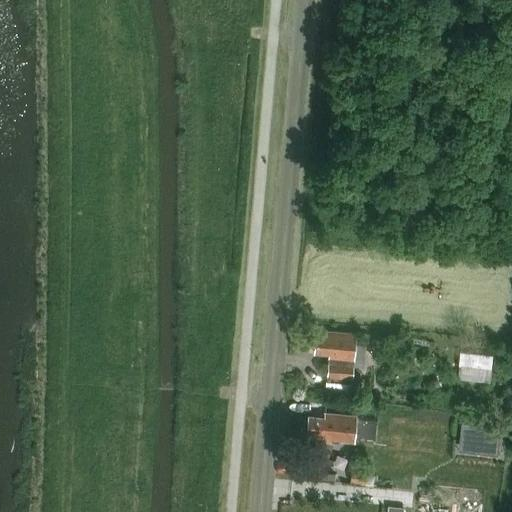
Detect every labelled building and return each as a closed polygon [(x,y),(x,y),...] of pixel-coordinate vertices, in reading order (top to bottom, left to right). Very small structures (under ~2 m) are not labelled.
[(352,359),(355,333),(321,329),(321,336),(314,335),(312,351),(328,353),(328,356),(329,356),(352,359)] [(492,355),(459,352),(457,379),(490,382),(492,355)] [(352,377),(353,364),(328,363),(327,363),(326,377),(350,379),(352,379),(352,377)] [(350,379),(350,386),(363,387),(363,377),(352,377),(352,379),(350,379)] [(440,386),(437,378),(429,381),(431,389),(440,386)] [(467,402),(466,410),(485,413),(486,404),(467,402)] [(352,440),(353,438),(375,440),(377,418),(355,416),(355,415),(324,411),(323,417),(308,415),(306,431),(321,432),(320,437),(352,440)] [(461,422),(459,443),(498,448),(501,426),(461,422)] [(351,479),(350,482),(365,483),(365,480),(366,474),(366,471),(351,470),(351,479)]
